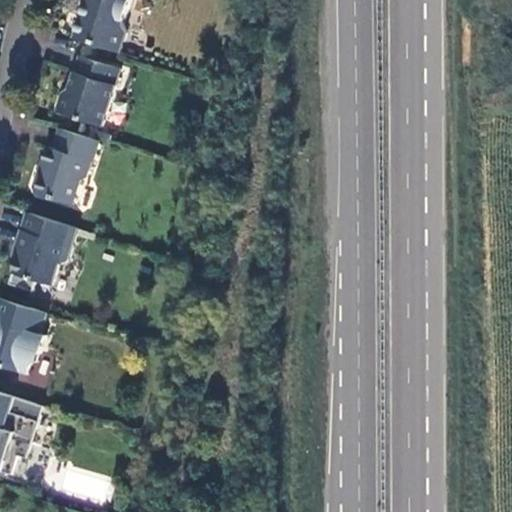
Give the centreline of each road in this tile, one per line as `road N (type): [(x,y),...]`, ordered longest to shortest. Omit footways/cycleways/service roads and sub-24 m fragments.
road 1 (trunk): [(434,511),(423,0)]
road 2 (trunk): [(409,511),(408,0)]
road 3 (trunk): [(358,246),(339,511)]
road 4 (trunk): [(358,246),(359,511)]
road 5 (trunk): [(357,0),(358,246)]
